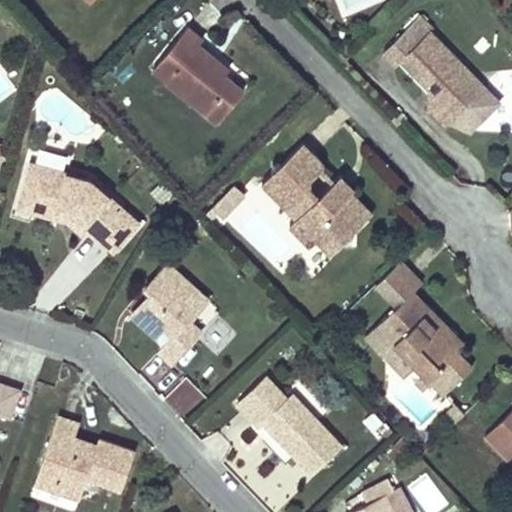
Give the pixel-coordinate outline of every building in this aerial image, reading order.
[(421,16),(384,52),(398,65),(402,60),(428,86),(438,76),(445,84),(436,94),(435,104),(446,106),(451,111),(482,81),(432,32),(435,29),(421,16)] [(224,73),(194,48),(199,42),(203,38),(188,25),(152,67),(217,121),(244,89),(224,73)] [(230,67),(199,42),(194,48),(224,73),(230,67)] [(438,76),(428,86),(431,89),(431,109),(442,121),(451,111),(446,106),(435,104),(436,94),(445,84),(438,76)] [(451,111),(442,121),(471,128),(500,100),(482,81),(451,111)] [(11,145),(0,141),(0,159),(7,161),(11,145)] [(365,219),(343,196),(340,199),(327,186),(318,194),(311,187),(310,179),(322,167),(322,161),(303,141),(282,161),(273,161),(272,170),(262,180),(275,195),(282,195),(282,201),(296,216),(289,222),(310,244),(317,238),(331,252),(341,242),(351,242),(351,232),(365,219)] [(92,178),(31,161),(21,198),(73,213),(91,229),(114,249),(140,221),(92,178)] [(353,186),(341,173),(334,179),(327,186),(340,199),(343,196),(365,219),(372,212),(350,189),(353,186)] [(245,194),(235,183),(221,197),(232,208),(245,194)] [(232,208),(221,197),(207,211),(213,217),(219,211),(224,215),(232,208)] [(73,213),(21,198),(19,207),(70,221),(86,235),(91,229),(73,213)] [(422,281),(401,259),(377,283),(397,304),(365,334),(390,360),(401,348),(411,359),(444,393),(472,366),(457,350),(459,349),(425,314),(431,308),(413,289),(422,281)] [(209,298),(169,262),(146,286),(151,291),(154,294),(150,299),(147,296),(132,313),(156,334),(164,326),(174,334),(159,350),(173,362),(196,336),(184,326),(191,318),(209,298)] [(465,343),(431,308),(425,314),(459,349),(465,343)] [(203,329),(191,318),(184,326),(196,336),(203,329)] [(218,348),(230,332),(214,321),(203,336),(218,348)] [(400,370),(411,359),(401,348),(390,360),(400,370)] [(288,397),(266,375),(237,403),(259,426),(263,422),(312,472),(342,443),(293,392),(288,397)] [(187,379),(166,397),(183,417),(204,398),(187,379)] [(0,413),(10,417),(20,388),(0,381),(0,413)] [(464,412),(455,403),(447,410),(456,420),(464,412)] [(511,408),(485,434),(509,458),(511,455),(511,408)] [(79,421),(58,414),(35,482),(79,497),(86,476),(121,487),(134,449),(99,437),(96,447),(73,439),(79,421)] [(413,511),(400,485),(385,492),(395,511),(413,511)] [(395,511),(385,492),(346,511),(395,511)]
